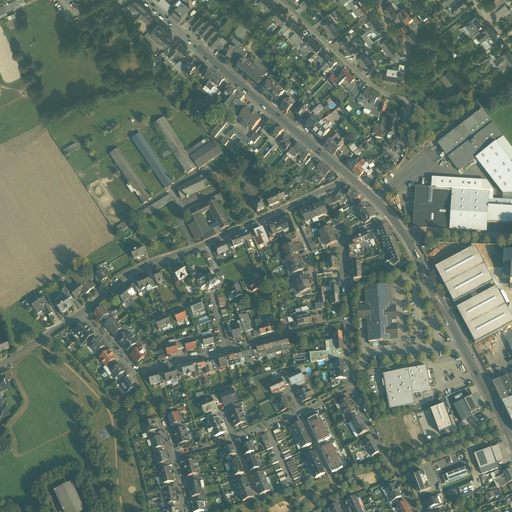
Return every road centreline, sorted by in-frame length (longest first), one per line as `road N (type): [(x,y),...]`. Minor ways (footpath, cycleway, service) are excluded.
road 1 (secondary): [(144,0),(350,177)]
road 2 (residential): [(81,312),(134,268),(287,206)]
road 3 (secondary): [(405,237),(504,426)]
road 4 (residential): [(410,101),(366,81),(281,0)]
road 5 (residential): [(392,218),(344,237),(349,319)]
road 6 (residential): [(226,348),(349,319)]
